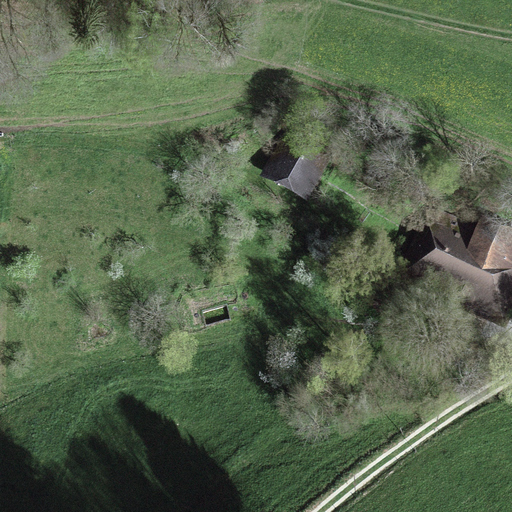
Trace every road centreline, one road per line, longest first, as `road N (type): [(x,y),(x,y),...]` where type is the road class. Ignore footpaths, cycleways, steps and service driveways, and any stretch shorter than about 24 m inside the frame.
road 1 (track): [(511,334),(379,294),(338,233),(214,155),(0,134)]
road 2 (track): [(323,511),(511,368)]
road 3 (track): [(511,35),(322,0)]
